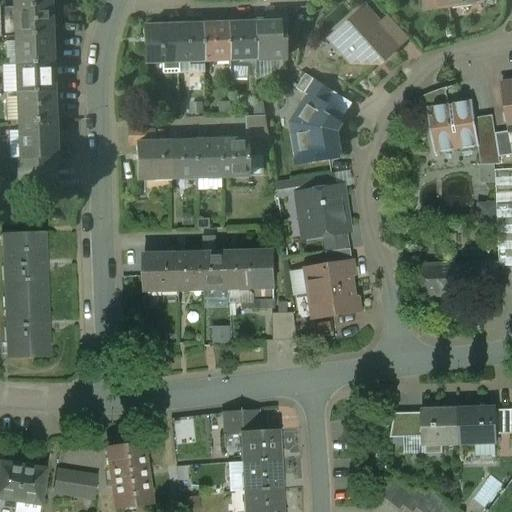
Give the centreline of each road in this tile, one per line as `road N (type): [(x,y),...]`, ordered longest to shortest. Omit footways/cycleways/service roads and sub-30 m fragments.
road 1 (residential): [(117,0),(99,61),(108,403)]
road 2 (residential): [(400,366),(376,161),(380,125),(427,70),(511,44)]
road 3 (residential): [(108,403),(311,378)]
road 4 (residential): [(311,378),(320,511)]
